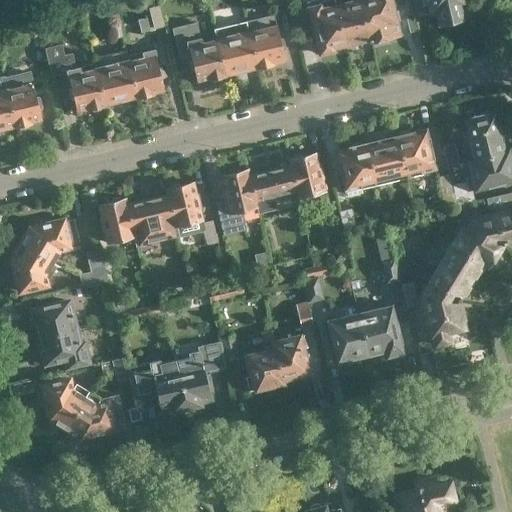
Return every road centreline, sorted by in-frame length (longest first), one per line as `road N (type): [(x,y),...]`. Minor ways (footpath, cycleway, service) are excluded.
road 1 (residential): [(0,189),(511,71)]
road 2 (residential): [(476,401),(207,467)]
road 3 (residential): [(207,467),(14,511)]
